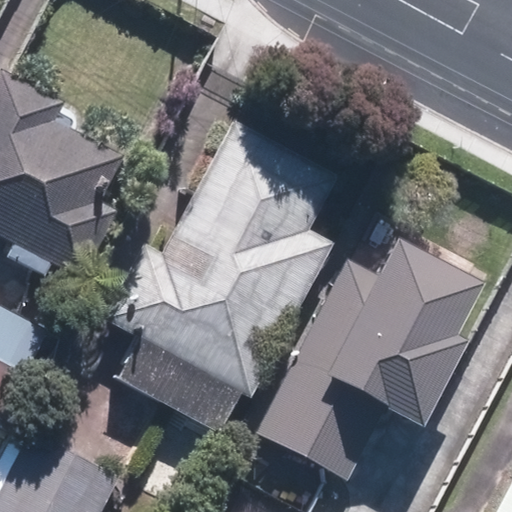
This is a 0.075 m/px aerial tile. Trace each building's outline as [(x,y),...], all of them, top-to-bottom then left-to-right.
[(0,78),(0,239),(71,277),(109,205),(94,197),(113,162),(44,125),(54,107),(0,78)] [(243,398),(327,246),(299,231),(327,179),(227,125),(154,259),(135,248),(97,318),(134,338),(115,372),(213,426),(232,391),(243,398)] [(471,288),(385,242),(366,277),(338,262),(247,429),(341,480),(378,413),(397,423),(471,288)] [(0,409),(40,335),(0,313),(0,409)] [(0,511),(92,511),(110,478),(26,435),(0,486),(0,511)] [(511,511),(511,465),(487,511),(511,511)]
